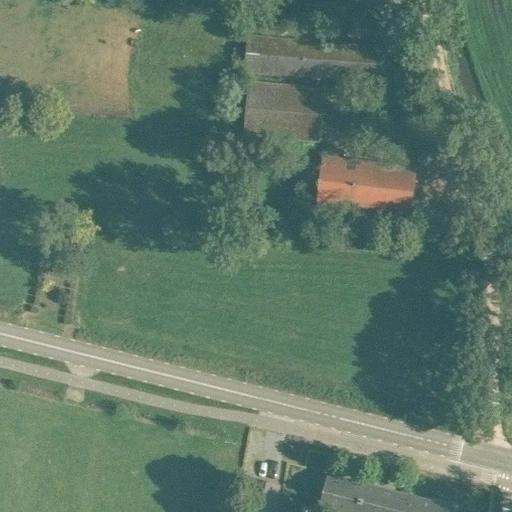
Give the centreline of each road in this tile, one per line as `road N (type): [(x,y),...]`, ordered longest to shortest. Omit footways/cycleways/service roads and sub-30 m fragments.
road 1 (tertiary): [(511,462),(0,332)]
road 2 (track): [(486,478),(493,456),(493,263),(423,0)]
